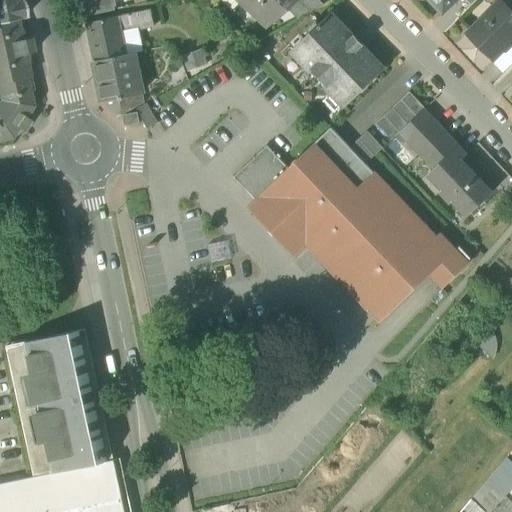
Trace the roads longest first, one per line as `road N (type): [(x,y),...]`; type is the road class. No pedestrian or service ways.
road 1 (secondary): [(159,511),(87,174)]
road 2 (residential): [(511,149),(371,0)]
road 3 (secondary): [(80,125),(51,0)]
